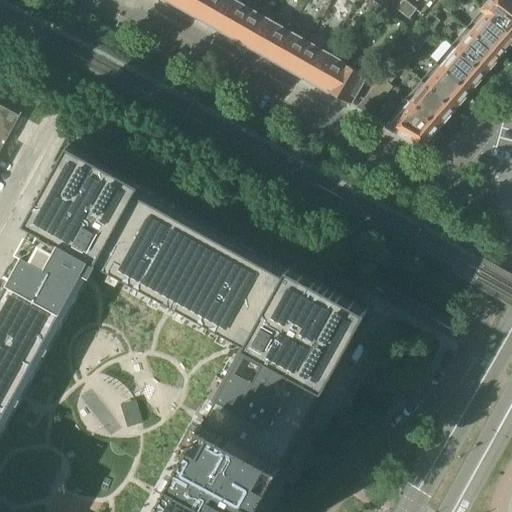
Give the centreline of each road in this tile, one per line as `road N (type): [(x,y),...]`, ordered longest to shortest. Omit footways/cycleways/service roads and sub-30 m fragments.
road 1 (residential): [(449,175),(164,20),(107,0)]
road 2 (residential): [(511,253),(458,365),(317,511)]
road 3 (tertiary): [(511,322),(406,511)]
road 4 (tertiary): [(452,511),(511,406)]
